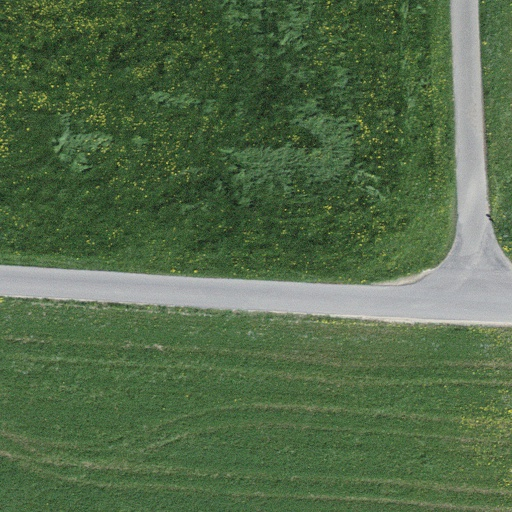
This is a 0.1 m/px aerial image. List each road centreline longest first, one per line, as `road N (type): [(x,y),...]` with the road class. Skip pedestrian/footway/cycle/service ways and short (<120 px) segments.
road 1 (unclassified): [(0,284),(476,304)]
road 2 (unclassified): [(466,0),(476,304)]
